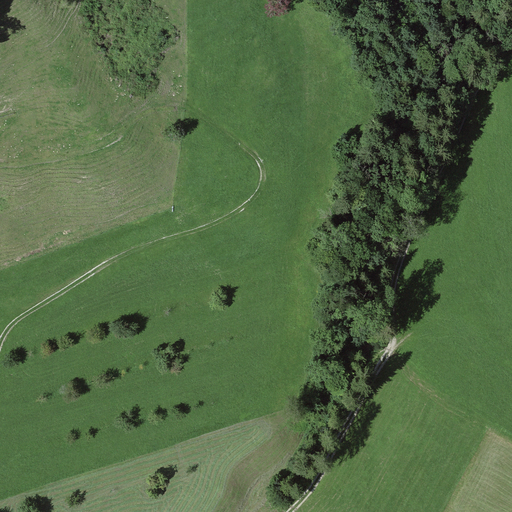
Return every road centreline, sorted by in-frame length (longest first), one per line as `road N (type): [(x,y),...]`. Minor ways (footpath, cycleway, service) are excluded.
road 1 (track): [(511,39),(467,102),(400,257),(392,301),(397,342),(290,511)]
road 2 (track): [(184,106),(249,151),(264,173),(259,192),(224,219),(68,282),(20,317),(0,344)]
